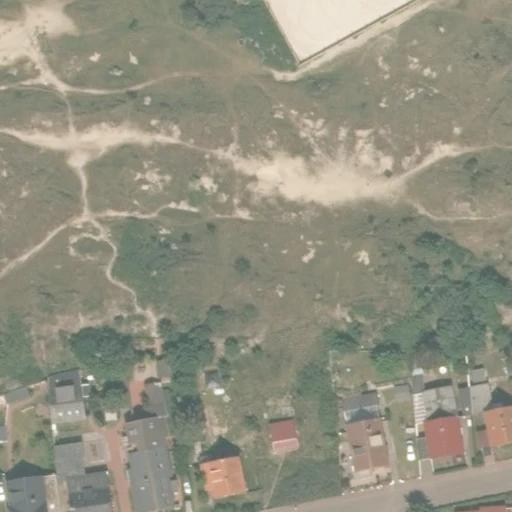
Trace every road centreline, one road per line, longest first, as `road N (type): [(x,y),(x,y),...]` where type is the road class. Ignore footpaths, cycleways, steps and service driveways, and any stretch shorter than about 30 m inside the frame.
road 1 (unknown): [(511,158),(475,160),(384,195),(296,207),(270,219),(174,209),(77,216),(0,279)]
road 2 (unknown): [(0,91),(131,95),(174,76),(296,75),(431,0)]
road 3 (unknown): [(298,207),(193,148),(126,136),(0,135)]
road 4 (residential): [(379,503),(511,477)]
